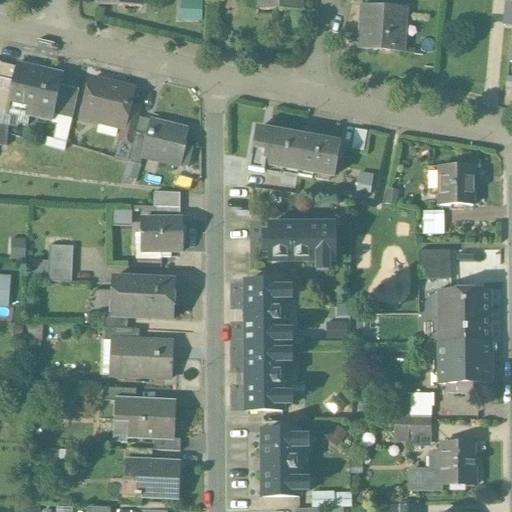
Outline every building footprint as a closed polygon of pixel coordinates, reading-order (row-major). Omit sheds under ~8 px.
[(181,0),(181,20),(202,21),(202,0),(181,0)] [(301,0),(257,0),(257,9),(301,11),(301,0)] [(406,9),(362,6),(359,50),(403,53),(406,9)] [(0,68),(0,125),(8,127),(10,119),(7,115),(5,115),(16,68),(1,64),(0,68)] [(44,70),(17,64),(16,68),(5,115),(7,115),(9,104),(27,108),(26,112),(52,118),(60,86),(62,78),(43,74),(44,70)] [(77,90),(60,86),(52,118),(51,123),(69,127),(77,90)] [(134,99),(98,90),(89,129),(124,137),(134,99)] [(187,130),(151,121),(145,142),(142,157),(143,158),(180,167),(186,145),(184,144),(187,130)] [(0,125),(0,146),(6,147),(9,127),(0,125)] [(68,129),(58,126),(55,140),(65,143),(68,129)] [(304,139),(256,131),(249,170),(263,173),(265,165),(298,171),(304,139)] [(145,142),(134,139),(128,163),(140,166),(143,158),(142,157),(145,142)] [(339,146),(304,139),(298,171),(334,177),(339,146)] [(473,167),(440,167),(440,207),(473,207),(473,167)] [(370,195),(374,175),(361,172),(357,193),(370,195)] [(180,194),(154,192),(153,207),(158,208),(179,209),(180,194)] [(179,209),(158,208),(158,220),(179,220),(179,209)] [(424,211),(424,234),(446,233),(445,211),(424,211)] [(158,220),(141,220),(142,252),(182,252),(182,220),(179,220),(158,220)] [(334,225),(268,226),(268,263),(334,263),(334,225)] [(73,248),(49,247),(48,264),(48,274),(47,282),(71,284),(73,248)] [(451,280),(450,252),(417,252),(417,281),(451,280)] [(48,264),(36,263),(35,274),(48,274),(48,264)] [(0,274),(0,305),(11,306),(11,275),(0,274)] [(175,282),(112,279),(110,316),(110,317),(128,318),(173,320),(175,282)] [(282,347),(282,283),(245,283),(245,348),(282,347)] [(490,291),(437,292),(438,345),(491,345),(490,291)] [(93,316),(85,316),(85,324),(92,324),(93,316)] [(128,318),(110,317),(110,316),(104,316),(103,329),(105,329),(127,330),(128,318)] [(346,318),(316,319),(316,339),(347,339),(346,318)] [(127,330),(105,329),(104,341),(118,342),(118,340),(132,341),(133,330),(127,330)] [(132,341),(118,340),(118,342),(117,375),(109,375),(109,377),(171,380),(173,343),(132,341)] [(491,345),(438,345),(438,385),(491,385),(491,345)] [(283,412),(282,347),(245,348),(246,413),(283,412)] [(136,390),(104,389),(103,402),(115,403),(115,401),(135,402),(136,390)] [(431,395),(407,395),(407,417),(431,418),(431,395)] [(135,402),(115,401),(115,403),(114,422),(128,422),(127,438),(154,440),(174,440),(176,404),(135,402)] [(431,421),(409,420),(409,435),(431,436),(431,421)] [(299,498),(299,432),(262,433),(262,498),(299,498)] [(174,440),(154,440),(154,451),(180,453),(180,440),(174,440)] [(474,445),(441,445),(441,458),(430,458),(430,470),(412,470),(412,492),(442,492),(442,487),(475,487),(475,471),(473,471),(474,445)] [(152,451),(126,450),(125,462),(152,463),(152,451)] [(152,463),(125,462),(124,481),(136,482),(136,493),(134,493),(134,501),(140,502),(141,498),(178,500),(180,464),(152,463)]
